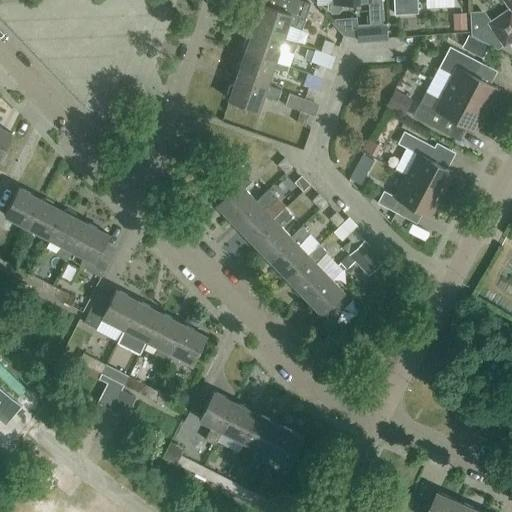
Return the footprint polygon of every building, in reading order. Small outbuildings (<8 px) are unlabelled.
[(282,38),(287,25),(301,30),(310,4),(299,0),(277,0),(275,8),(261,4),(257,14),(254,16),(251,24),(253,27),(253,28),(282,38)] [(329,0),(327,3),(327,9),(332,13),(337,12),(341,8),(341,2),(368,1),(369,25),(382,25),(380,0),(329,0)] [(393,0),(394,14),(417,13),(416,0),(393,0)] [(502,0),(504,0),(510,9),(489,23),(503,45),(511,38),(511,0),(499,0),(501,1),(502,0)] [(466,16),(452,16),(453,30),(466,30),(466,16)] [(497,49),(503,45),(489,23),(470,35),(497,49)] [(388,38),(387,24),(382,25),(369,25),(356,26),(357,36),(367,39),(388,38)] [(297,43),(282,38),(253,28),(249,38),(246,39),(243,47),(245,51),(244,51),(274,62),(274,61),(280,45),(286,47),(285,50),(293,53),(297,43)] [(329,54),(333,43),(324,40),(320,51),(329,54)] [(489,45),(479,40),(472,52),(483,58),(489,45)] [(445,88),(485,109),(497,87),(475,76),(481,63),(449,46),(438,68),(452,75),(445,88)] [(304,59),(309,61),(313,51),(307,49),(304,59)] [(289,66),(274,61),(274,62),(244,51),(241,61),(238,63),(235,71),(237,74),(236,75),(266,85),(272,68),(278,70),(276,74),(285,77),(289,66)] [(312,75),(321,78),(325,66),(316,63),(312,75)] [(281,90),(266,85),(236,75),(233,85),(230,86),(227,95),(228,98),(228,99),(258,109),(262,95),(277,100),(281,90)] [(313,101),(317,90),(308,87),(304,98),(313,101)] [(474,130),(485,109),(445,88),(439,99),(425,92),(413,116),(445,133),(453,119),(474,130)] [(404,115),(412,100),(394,91),(386,105),(404,115)] [(285,105),(296,109),(300,97),(289,93),(285,105)] [(296,122),(305,125),(309,114),(300,111),(296,122)] [(0,126),(0,153),(11,132),(0,126)] [(406,175),(441,193),(452,172),(428,158),(434,147),(404,131),(398,143),(418,154),(406,175)] [(368,139),(362,149),(364,150),(373,155),(379,145),(370,140),(368,139)] [(285,173),(292,166),(284,157),(277,164),(285,173)] [(233,222),(256,201),(244,188),(251,181),(237,167),(227,177),(235,185),(216,204),(233,222)] [(303,191),(309,184),(301,175),(294,182),(303,191)] [(429,215),(441,193),(406,175),(395,196),(383,190),(377,202),(398,214),(405,202),(429,215)] [(27,227),(41,199),(18,187),(4,215),(27,227)] [(273,219),(273,218),(266,211),(278,199),(268,189),(256,201),(233,222),(251,240),(273,219)] [(320,209),(327,202),(318,193),(311,200),(320,209)] [(49,238),(63,210),(54,205),(53,202),(45,198),(42,199),(41,199),(27,227),(49,238)] [(291,237),(290,236),(278,224),(283,219),(285,222),(292,216),(284,208),(273,218),(273,219),(251,240),(268,258),(291,237)] [(71,250),(85,222),(76,217),(75,213),(67,210),(64,211),(63,210),(49,238),(62,245),(56,255),(66,261),(72,250),(71,250)] [(337,227),(344,220),(336,211),(329,218),(337,227)] [(71,250),(72,250),(83,256),(79,265),(101,276),(106,266),(94,260),(108,234),(85,222),(71,250)] [(285,276),(308,255),(308,254),(298,244),(309,234),(301,226),(290,236),(291,237),(268,258),(285,276)] [(354,245),(361,238),(353,229),(346,236),(354,245)] [(368,274),(383,260),(363,240),(349,254),(339,263),(346,270),(355,261),(368,274)] [(303,294),(325,272),(316,262),(327,252),(319,244),(308,254),(308,255),(285,276),(303,294)] [(26,283),(30,274),(13,265),(9,274),(26,283)] [(341,293),(343,291),(325,272),(303,294),(320,313),(329,304),(335,311),(340,311),(347,305),(347,300),(341,293)] [(30,274),(26,283),(42,291),(46,283),(30,274)] [(58,288),(53,297),(70,306),(75,297),(58,288)] [(124,328),(138,300),(115,289),(110,299),(98,293),(83,322),(96,328),(101,317),(123,328),(124,328)] [(146,340),(160,312),(138,300),(124,328),(123,328),(116,342),(139,353),(146,340)] [(168,351),(183,323),(160,312),(146,340),(158,346),(153,357),(163,362),(168,351)] [(183,323),(168,351),(191,363),(205,335),(183,323)] [(79,361),(101,373),(105,364),(83,353),(78,361),(79,361)] [(101,373),(123,384),(128,376),(105,364),(101,373)] [(107,383),(97,402),(110,409),(121,390),(123,384),(101,373),(98,378),(107,383)] [(146,396),(150,387),(128,376),(123,384),(146,396)] [(150,387),(146,396),(168,407),(173,399),(151,388),(150,387)] [(0,420),(5,424),(20,406),(0,388),(0,420)] [(121,390),(110,409),(125,417),(135,397),(121,390)] [(221,430),(236,402),(213,391),(199,419),(212,425),(205,439),(215,444),(222,431),(221,430)] [(244,442),(258,414),(236,402),(221,430),(222,431),(244,442)] [(266,453),(280,425),(258,414),(244,442),(266,453)] [(280,425),(266,453),(289,465),(303,436),(280,425)] [(193,472),(197,463),(180,455),(176,463),(193,472)] [(221,486),(225,478),(209,469),(205,478),(221,486)] [(225,478),(221,486),(237,495),(242,486),(225,478)] [(86,511),(41,485),(32,501),(42,507),(39,511),(86,511)] [(457,511),(462,502),(438,491),(429,511),(457,511)] [(266,509),(270,500),(253,492),(249,500),(266,509)] [(484,511),(462,502),(457,511),(484,511)]
